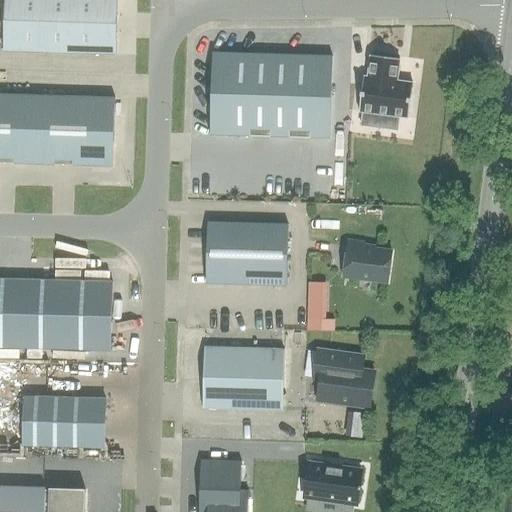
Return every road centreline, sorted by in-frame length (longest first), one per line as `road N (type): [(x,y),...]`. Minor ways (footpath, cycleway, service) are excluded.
road 1 (unclassified): [(511,7),(188,13),(167,27),(153,227)]
road 2 (tertiary): [(449,511),(507,66)]
road 3 (unclassified): [(153,227),(146,511)]
road 4 (unclassified): [(153,227),(0,224)]
